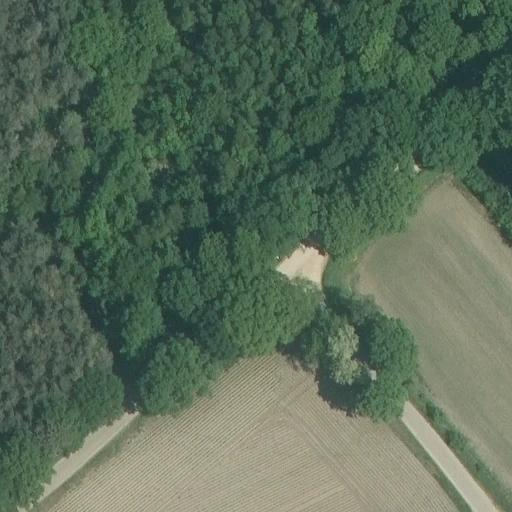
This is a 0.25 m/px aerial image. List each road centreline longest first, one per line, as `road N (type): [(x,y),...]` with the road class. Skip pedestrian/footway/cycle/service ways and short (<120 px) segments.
road 1 (track): [(72,0),(87,89),(89,277),(140,398)]
road 2 (unclassified): [(9,511),(292,265)]
road 3 (unclassified): [(493,511),(292,265)]
road 4 (track): [(292,265),(511,62)]
